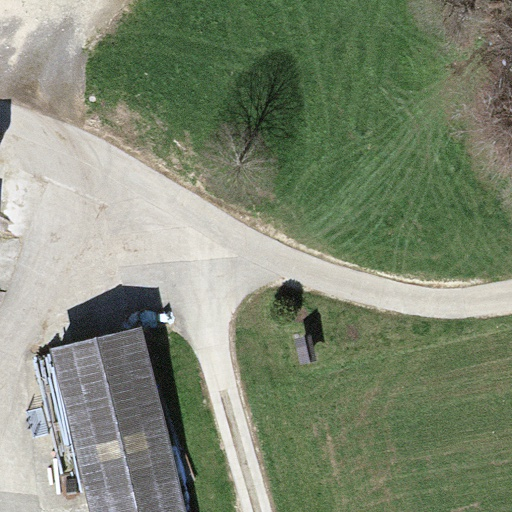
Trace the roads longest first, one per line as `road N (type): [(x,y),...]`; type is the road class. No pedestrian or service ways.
road 1 (track): [(189,253),(293,283),(412,303),(511,301)]
road 2 (track): [(189,253),(257,511)]
road 3 (track): [(0,373),(70,258),(95,234),(189,253)]
